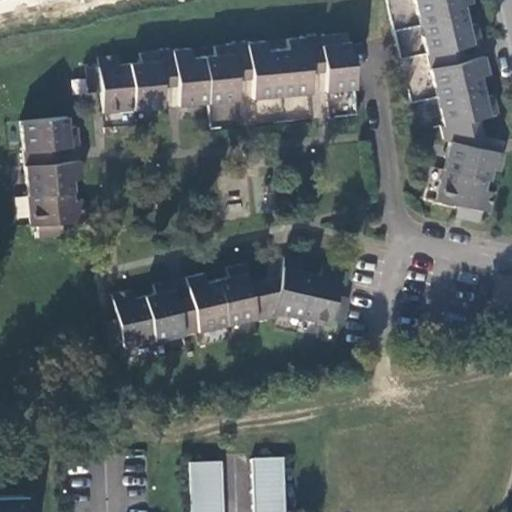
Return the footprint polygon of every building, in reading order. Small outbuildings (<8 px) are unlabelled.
[(385,0),(393,34),(416,128),(438,123),(441,135),(448,134),(433,195),(453,199),(462,201),(459,214),(476,218),(478,206),(487,208),(492,189),(484,187),(488,164),(498,166),(501,150),(465,141),(460,119),(475,116),(474,115),(494,110),(490,91),(481,92),(476,72),(485,70),(480,53),(446,62),(442,47),(458,43),(477,38),(472,19),(464,21),(459,1),(464,0),(385,0)] [(351,88),(347,43),(336,43),(336,35),(283,40),(283,47),(263,49),(263,41),(210,46),(211,54),(189,55),(188,47),(137,51),(138,60),(115,61),(114,54),(94,56),(94,63),(81,64),(83,81),(96,80),(99,111),(158,106),(155,71),(171,70),(174,105),(232,100),(229,65),(244,64),(247,98),(305,93),(302,59),(317,58),(320,90),(351,88)] [(36,146),(74,142),(72,124),(63,125),(62,113),(15,118),(25,221),(29,221),(30,234),(47,232),(46,219),(54,219),(81,216),(79,197),(71,198),(68,176),(77,174),(75,156),(38,159),(36,146)] [(462,201),(453,199),(450,212),(459,214),(462,201)] [(46,219),(47,232),(56,231),(55,225),(54,219),(46,219)] [(114,323),(102,326),(105,341),(117,338),(119,346),(247,316),(247,318),(264,314),(269,308),(325,320),(326,315),(338,317),(342,301),(330,299),(332,291),(337,266),(315,262),(313,270),(296,265),(298,257),(277,252),(277,253),(272,275),(268,289),(247,294),(244,279),(239,260),(220,265),(222,273),(200,278),(197,269),(180,274),(187,308),(173,311),(165,277),(147,281),(149,289),(128,294),(126,286),(106,291),(112,314),(114,323)] [(272,275),(277,253),(273,253),(267,275),(272,275)] [(494,310),(503,272),(495,271),(486,308),(494,310)] [(490,324),(508,328),(511,313),(511,274),(503,272),(494,310),(490,324)] [(330,299),(342,301),(343,293),(332,291),(330,299)] [(107,316),(100,318),(102,326),(114,323),(112,314),(107,316)] [(283,511),(282,458),(250,458),(251,511),(283,511)] [(188,460),(189,511),(221,511),(219,460),(188,460)] [(0,511),(25,511),(24,490),(0,490),(0,511)]
